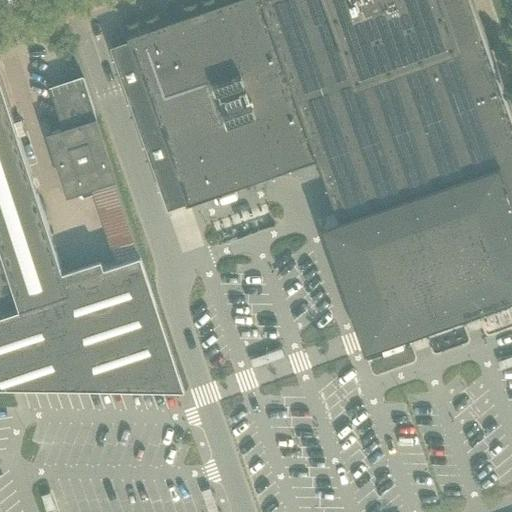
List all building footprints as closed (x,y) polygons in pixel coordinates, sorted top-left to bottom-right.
[(248,0),(182,23),(235,186),(317,157),(338,217),(346,240),(372,315),(511,265),(511,114),(496,69),(471,0),(248,0)] [(110,44),(168,207),(185,201),(186,203),(235,186),(182,23),(153,34),(151,27),(127,35),(128,39),(111,45),(111,44),(110,44)] [(0,314),(0,384),(184,387),(140,253),(65,278),(0,77),(0,251),(19,309),(0,314)] [(68,192),(114,177),(115,177),(94,112),(83,77),(50,88),(63,128),(49,132),(68,192)] [(0,314),(19,309),(0,251),(0,314)] [(430,326),(432,349),(467,346),(466,327),(455,328),(454,324),(430,326)]
